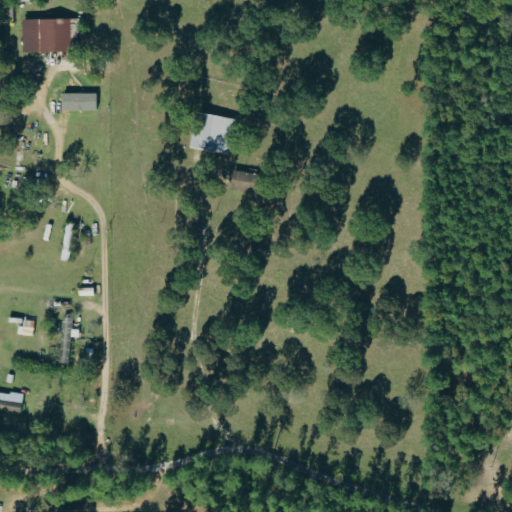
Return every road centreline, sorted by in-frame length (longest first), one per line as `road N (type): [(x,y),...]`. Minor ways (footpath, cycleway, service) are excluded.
road 1 (residential): [(429,511),(293,458),(222,448),(114,463),(0,454)]
road 2 (residential): [(222,448),(198,377),(199,191)]
